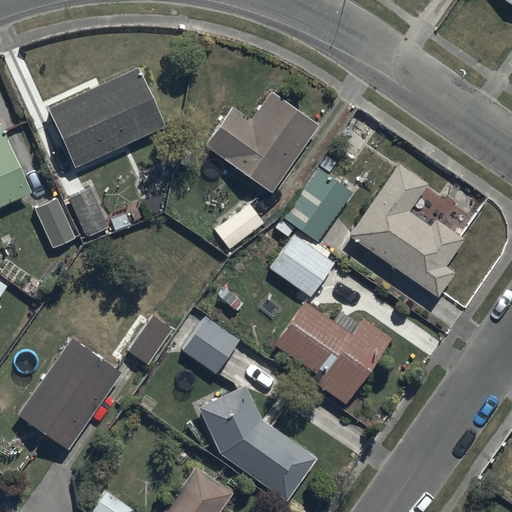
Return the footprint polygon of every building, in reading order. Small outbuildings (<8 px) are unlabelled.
[(134,68),(45,110),(73,170),(162,129),(134,68)] [(200,147),(268,194),(316,126),(267,91),(248,119),(229,106),(200,147)] [(0,205),(29,193),(0,129),(0,205)] [(396,164),(347,236),(434,296),(452,270),(444,264),(461,238),(433,219),(428,226),(408,212),(426,185),(396,164)] [(295,229),(268,269),(309,298),(333,263),(326,258),(329,253),(315,243),(349,193),(315,169),(273,228),(286,237),(293,228),(295,229)] [(88,189),(67,199),(85,237),(106,226),(88,189)] [(54,196),(31,207),(52,249),(74,238),(54,196)] [(245,203),(212,229),(228,249),(261,223),(259,220),(261,218),(250,205),(247,207),(245,203)] [(302,302),(272,345),(313,374),(307,381),(342,406),(391,337),(362,317),(349,335),(302,302)] [(152,313),(125,351),(146,365),(172,328),(152,313)] [(204,315),(181,349),(214,372),(237,338),(204,315)] [(68,337),(15,415),(67,448),(119,373),(68,337)] [(193,407),(214,454),(281,502),(313,459),(259,420),(244,385),(193,407)] [(194,468),(161,511),(216,511),(230,494),(194,468)] [(134,511),(104,491),(90,511),(91,511),(134,511)]
